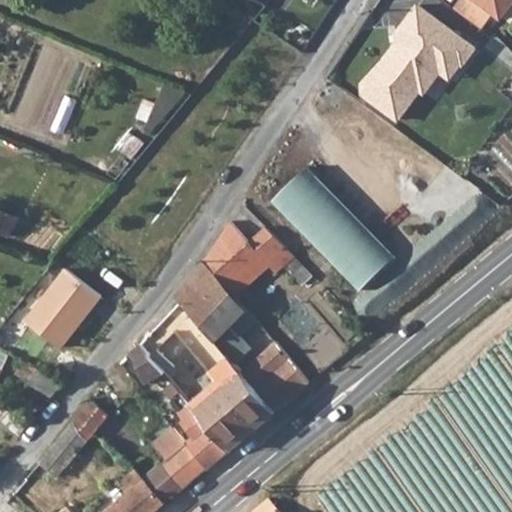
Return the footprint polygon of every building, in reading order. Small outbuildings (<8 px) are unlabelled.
[(314,0),(266,0),(263,6),(274,14),(246,55),(275,76),(304,33),(296,28),(314,0)] [(511,0),(471,0),(503,26),(511,14),(511,0)] [(481,46),(421,1),(398,31),(401,37),(364,79),(365,93),(404,121),(427,92),(430,94),(444,72),(458,81),(481,46)] [(365,290),(401,255),(314,164),(277,198),(365,290)] [(203,293),(219,307),(233,292),(264,260),(251,247),(234,231),(206,259),(189,281),(203,293)] [(251,247),(264,260),(267,257),(273,264),(287,250),(267,232),(251,247)] [(307,289),(317,278),(287,250),(273,264),(284,274),(288,270),(307,289)] [(233,292),(239,298),(273,264),(267,257),(264,260),(233,292)] [(101,303),(53,265),(23,303),(70,342),(101,303)] [(203,293),(189,281),(177,296),(190,309),(203,293)] [(239,298),(233,292),(219,307),(203,293),(190,309),(240,362),(254,347),(234,328),(251,310),(239,298)] [(204,414),(232,447),(281,406),(248,371),(240,362),(190,309),(177,296),(140,341),(149,351),(175,327),(233,390),(204,414)] [(0,375),(16,352),(0,340),(0,375)] [(149,351),(140,341),(132,350),(140,361),(136,364),(150,384),(167,372),(149,351)] [(281,342),(248,371),(281,406),(316,377),(306,367),(281,342)] [(33,383),(53,397),(65,382),(43,369),(33,383)] [(175,399),(184,391),(176,382),(167,390),(175,399)] [(110,413),(93,397),(75,421),(92,436),(99,428),(110,413)] [(197,438),(191,442),(211,465),(232,447),(204,414),(195,404),(181,413),(185,418),(183,420),(197,438)] [(0,421),(15,433),(23,423),(0,406),(0,421)] [(81,452),(92,436),(75,421),(62,436),(81,452)] [(168,449),(173,457),(167,461),(187,485),(209,466),(190,444),(185,449),(179,442),(168,449)] [(73,461),(53,448),(42,462),(62,476),(73,461)] [(171,499),(187,485),(167,461),(148,477),(171,499)] [(154,511),(171,499),(148,477),(139,468),(125,479),(131,487),(118,501),(128,511),(154,511)] [(281,511),(271,499),(255,511),(281,511)] [(77,511),(71,506),(63,511),(128,511),(118,501),(105,511),(77,511)]
